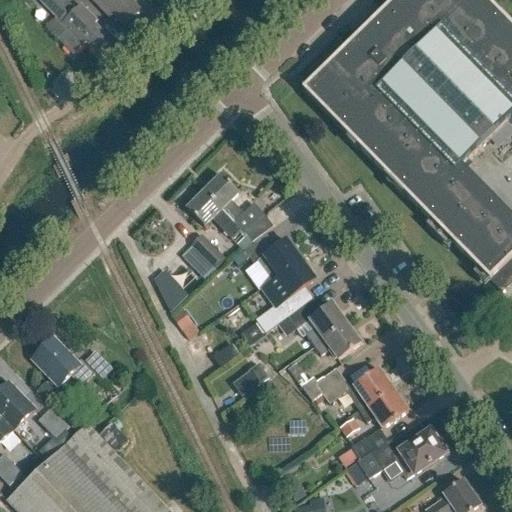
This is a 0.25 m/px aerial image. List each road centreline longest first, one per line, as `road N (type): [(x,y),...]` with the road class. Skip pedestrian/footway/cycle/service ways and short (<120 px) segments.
road 1 (unclassified): [(453,380),(244,88)]
road 2 (tertiary): [(0,329),(244,88)]
road 3 (residential): [(0,172),(180,0)]
road 4 (tertiary): [(244,88),(334,0)]
